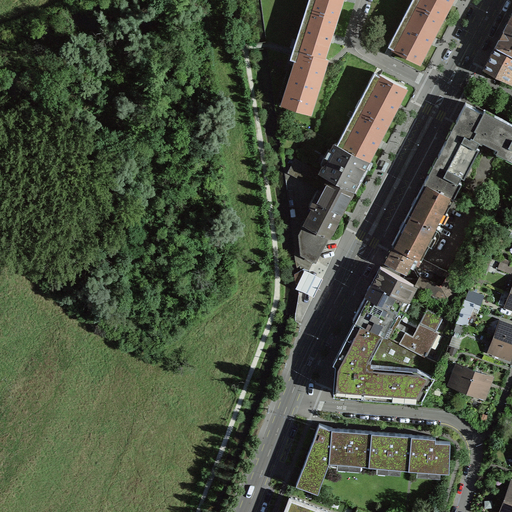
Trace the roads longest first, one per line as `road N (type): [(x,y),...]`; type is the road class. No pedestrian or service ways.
road 1 (track): [(199,511),(278,293),(235,0)]
road 2 (secondary): [(289,398),(445,89)]
road 3 (residential): [(462,511),(478,455),(469,430),(447,417),(289,398)]
road 4 (residential): [(445,89),(362,45),(367,0)]
road 5 (secondary): [(245,511),(289,398)]
